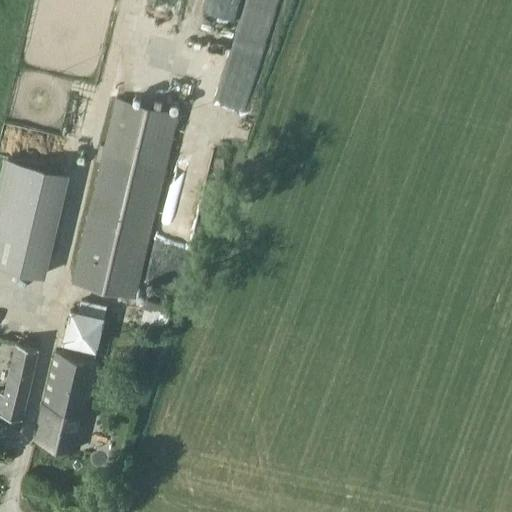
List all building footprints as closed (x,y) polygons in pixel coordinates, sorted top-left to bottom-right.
[(116,98),(73,281),(136,296),(178,112),(116,98)] [(0,182),(0,261),(47,276),(69,174),(5,158),(0,182)] [(72,306),(65,340),(100,348),(107,314),(104,313),(106,305),(82,300),(80,308),(72,306)] [(0,391),(0,412),(0,413),(23,418),(39,347),(17,342),(5,393),(0,391)] [(56,352),(35,440),(78,450),(98,362),(56,352)]
